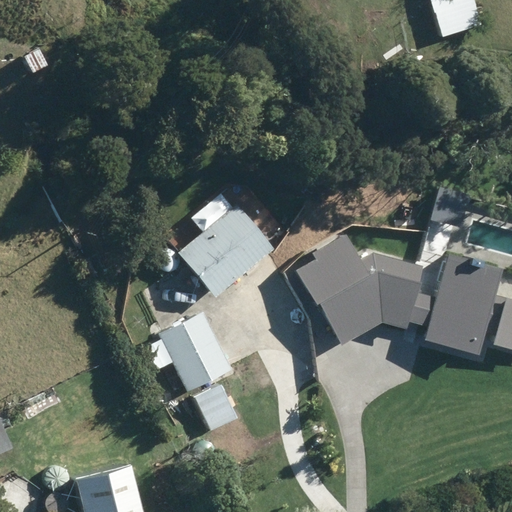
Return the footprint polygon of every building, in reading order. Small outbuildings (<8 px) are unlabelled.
[(428,0),(439,38),(478,27),(470,0),(428,0)] [(189,214),(201,229),(175,250),(211,295),(240,272),(247,280),(264,266),(257,257),(270,246),(236,203),(249,193),(236,176),(189,214)] [(466,186),(436,178),(425,218),(455,226),(466,186)] [(459,266),(461,256),(444,253),(435,294),(414,290),(420,261),(354,250),(345,233),(311,253),(314,259),(295,270),(339,342),(377,321),(404,327),(407,319),(425,325),(422,338),(475,350),(478,330),(492,332),(490,343),(511,346),(511,299),(489,295),(496,262),(479,258),(477,270),(459,266)] [(227,365),(219,349),(202,314),(157,336),(185,390),(228,369),(227,365)] [(214,440),(228,465),(258,448),(255,443),(307,413),(288,379),(239,406),(247,421),(214,440)] [(137,511),(125,464),(72,475),(80,511),(137,511)]
